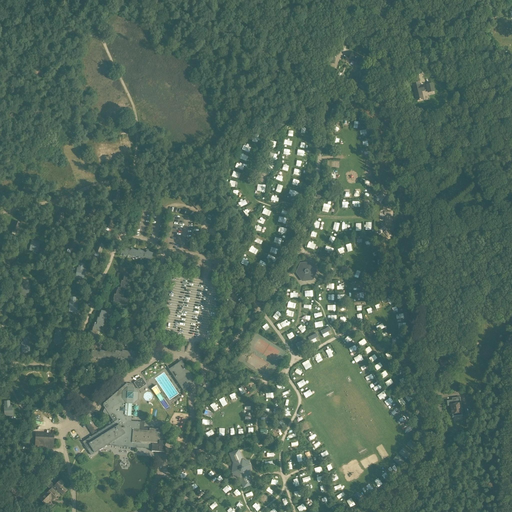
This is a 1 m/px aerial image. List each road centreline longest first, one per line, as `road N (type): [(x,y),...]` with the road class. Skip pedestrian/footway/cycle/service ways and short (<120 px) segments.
road 1 (unclassified): [(403,511),(447,447),(384,0)]
road 2 (track): [(511,329),(447,447),(456,511)]
road 3 (track): [(130,177),(134,111),(104,39),(102,16),(112,0)]
road 4 (track): [(321,118),(215,0)]
road 5 (track): [(321,118),(357,25),(385,3)]
road 6 (track): [(138,240),(156,204),(184,206),(205,223),(196,255)]
